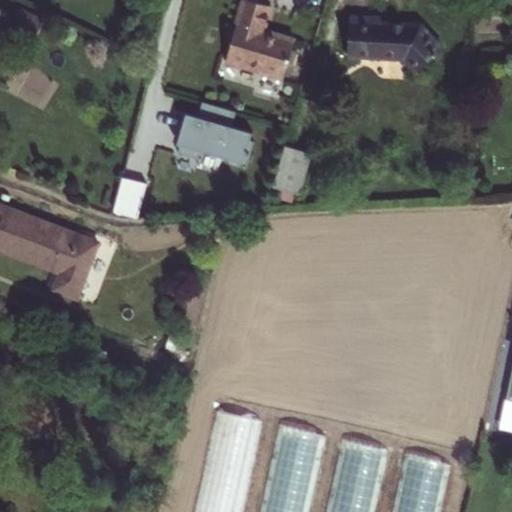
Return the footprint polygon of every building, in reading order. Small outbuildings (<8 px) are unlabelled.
[(271,6),(250,0),(243,0),(225,61),(283,78),(294,40),(263,30),(271,6)] [(420,25),(380,23),(381,17),(350,16),(348,56),(404,59),(416,72),(441,49),(420,25)] [(238,123),(242,108),(207,99),(204,113),(193,110),(182,150),(206,156),(208,148),(254,159),(262,129),(238,123)] [(310,153),(284,145),(272,187),(298,194),(310,153)] [(145,183),(121,177),(113,210),(137,216),(145,183)] [(113,247),(0,204),(0,248),(60,272),(60,273),(83,282),(84,278),(90,263),(104,269),(113,247)] [(90,263),(84,278),(99,283),(104,269),(90,263)] [(83,282),(60,273),(54,289),(77,298),(83,282)] [(511,365),(511,308),(510,308),(498,362),(511,365)]
